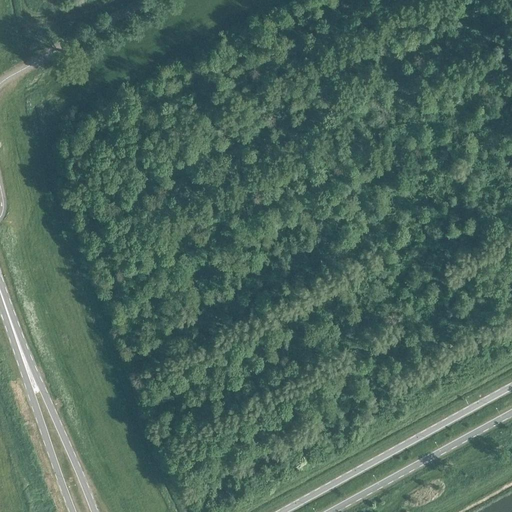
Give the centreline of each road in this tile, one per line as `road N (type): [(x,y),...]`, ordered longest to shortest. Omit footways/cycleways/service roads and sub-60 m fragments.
road 1 (secondary): [(511,384),(278,511)]
road 2 (secondary): [(327,511),(511,411)]
road 3 (secondary): [(94,511),(31,379)]
road 4 (secondary): [(31,379),(71,511)]
